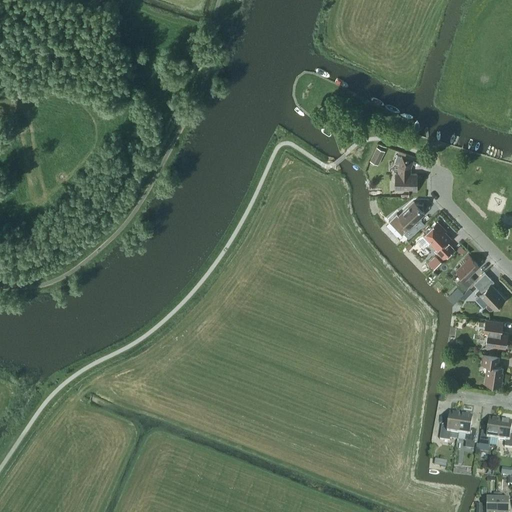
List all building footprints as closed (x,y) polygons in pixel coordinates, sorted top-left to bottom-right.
[(378,165),(385,151),(377,147),(370,161),(378,165)] [(394,162),(399,164),(399,173),(395,173),(395,188),(416,189),(416,191),(417,173),(408,173),(409,167),(410,168),(412,160),(397,155),(394,162)] [(400,230),(409,238),(419,228),(414,223),(425,213),(423,211),(419,211),(419,203),(415,203),(413,201),(401,213),(395,212),(395,219),(401,219),(406,224),(400,230)] [(447,242),(450,238),(444,231),(445,230),(437,222),(427,232),(431,236),(428,239),(438,250),(436,251),(442,259),(453,249),(447,242)] [(428,261),(434,267),(442,260),(436,254),(428,261)] [(470,275),(479,266),(468,254),(459,263),(461,265),(456,270),(462,276),(456,281),(464,290),(474,280),(470,275)] [(492,310),(493,308),(494,309),(505,299),(491,284),(494,281),(485,272),(474,283),(479,289),(476,292),(476,294),(477,295),(479,296),(480,295),(488,303),(486,304),(486,307),(489,310),(492,310)] [(460,296),(464,299),(470,293),(467,290),(460,296)] [(453,292),(447,297),(453,303),(458,297),(453,292)] [(488,330),(486,344),(505,347),(507,332),(498,331),(500,321),(486,319),(484,329),(488,330)] [(495,366),(497,356),(482,354),(481,364),(488,365),(485,383),(500,385),(501,376),(500,376),(501,366),(495,366)] [(451,434),(458,435),(461,414),(455,413),(455,414),(449,413),(447,427),(442,426),(440,440),(449,442),(451,434)] [(461,414),(458,435),(465,436),(465,442),(474,443),(476,431),(470,431),(472,417),(467,416),(467,415),(461,414)] [(497,440),(498,441),(501,420),(495,419),(494,420),(489,419),(487,433),(481,432),(479,446),(476,446),(475,453),(480,454),(480,451),(488,452),(489,446),(496,447),(497,440)] [(504,448),(511,448),(511,436),(510,436),(511,422),(507,422),(507,421),(501,420),(498,441),(505,442),(504,448)] [(497,511),(498,495),(494,494),(493,501),(486,500),(486,511),(497,511)] [(498,495),(497,511),(508,511),(508,501),(501,501),(502,495),(498,495)]
